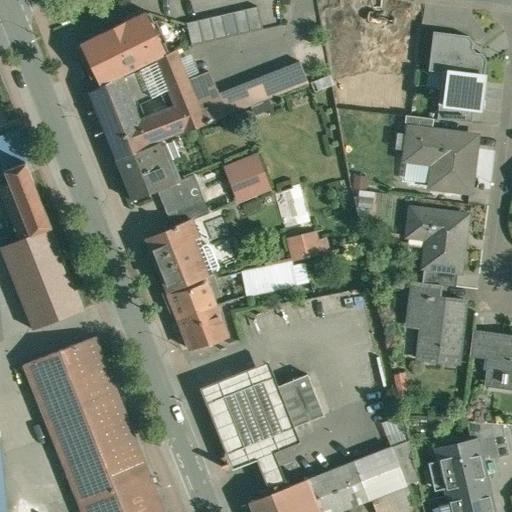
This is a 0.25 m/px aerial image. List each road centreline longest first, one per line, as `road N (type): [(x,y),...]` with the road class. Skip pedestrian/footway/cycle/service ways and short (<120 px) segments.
road 1 (secondary): [(1,0),(210,511)]
road 2 (residential): [(511,110),(491,287),(511,289)]
